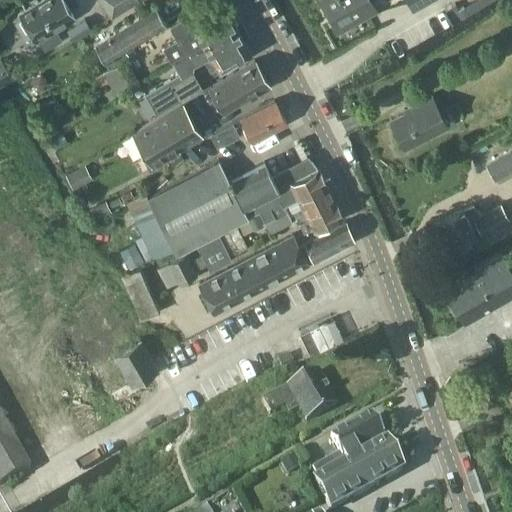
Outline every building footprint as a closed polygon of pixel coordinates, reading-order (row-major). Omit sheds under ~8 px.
[(64,0),(36,0),(19,10),(36,38),(36,37),(44,50),(62,39),(55,27),(74,15),(64,0)] [(102,0),(111,15),(136,0),(102,0)] [(178,38),(163,47),(173,63),(174,62),(187,55),(202,45),(236,25),(221,0),(209,0),(186,14),(187,14),(176,20),(170,24),(178,38)] [(321,0),(325,6),(324,6),(331,17),(335,15),(340,24),(374,4),(376,6),(394,0),(321,0)] [(455,2),(443,8),(452,23),(464,16),(489,0),(468,0),(458,7),(455,2)] [(126,49),(167,23),(156,6),(95,44),(108,65),(128,53),(126,49)] [(187,55),(174,62),(180,73),(193,65),(204,58),(211,69),(214,74),(220,71),(252,52),(236,25),(202,45),(187,55)] [(116,96),(140,83),(126,58),(102,71),(116,96)] [(210,86),(225,110),(270,83),(255,59),(210,86)] [(180,73),(146,93),(157,112),(170,104),(170,105),(181,98),(202,86),(192,70),(193,65),(180,73)] [(404,147),(447,125),(431,94),(411,105),(412,107),(390,118),(404,147)] [(253,140),(287,122),(275,99),(240,117),(253,140)] [(201,134),(183,103),(135,133),(147,154),(144,156),(151,169),(165,161),(163,157),(201,134)] [(218,146),(239,135),(233,122),(211,134),(218,146)] [(495,179),(511,169),(511,146),(485,161),(495,179)] [(196,241),(217,230),(251,212),(246,204),(310,169),(307,163),(274,179),(265,160),(232,176),(231,174),(229,176),(220,158),(148,195),(150,200),(131,210),(155,256),(174,246),(176,251),(196,241)] [(65,174),(73,189),(92,178),(84,163),(65,174)] [(265,222),(276,216),(287,210),(284,204),(287,203),(297,197),(296,194),(325,179),(318,165),(310,169),(246,204),(251,212),(258,209),(265,222)] [(304,210),(333,195),(325,179),(296,194),(297,197),(287,203),(291,211),(293,210),(297,217),(305,212),(304,210)] [(305,212),(297,217),(295,218),(298,225),(300,224),(304,231),(313,227),(314,228),(342,214),(333,195),(304,210),(305,212)] [(462,208),(440,219),(446,231),(441,233),(451,251),(478,237),(470,220),(473,219),(481,235),(488,231),(493,241),(511,230),(511,214),(508,216),(501,204),(479,215),(473,203),(463,209),(462,208)] [(276,216),(281,226),(292,220),(287,210),(276,216)] [(276,216),(265,222),(270,232),(281,226),(276,216)] [(355,239),(345,221),(306,241),(306,242),(299,246),(293,234),(276,243),(290,271),(313,258),(314,260),(355,239)] [(237,226),(221,235),(231,256),(248,247),(237,226)] [(217,230),(196,241),(210,268),(232,257),(219,232),(218,233),(217,230)] [(215,310),(222,306),(290,271),(276,243),(200,283),(215,310)] [(446,288),(464,319),(511,291),(511,269),(502,251),(474,267),(476,271),(446,288)] [(200,276),(187,252),(157,268),(169,292),(200,276)] [(143,318),(161,310),(141,267),(123,276),(143,318)] [(145,377),(158,369),(140,337),(113,352),(131,383),(111,394),(117,404),(150,385),(145,377)] [(318,370),(262,400),(270,415),(285,407),(289,414),(299,409),(306,422),(337,406),(318,370)] [(0,416),(0,485),(30,469),(0,416)] [(330,511),(344,503),(402,471),(386,441),(384,442),(381,437),(383,436),(381,432),(382,431),(377,421),(375,421),(372,417),(346,431),(337,437),(345,453),(312,471),(317,480),(314,481),(330,511)]
